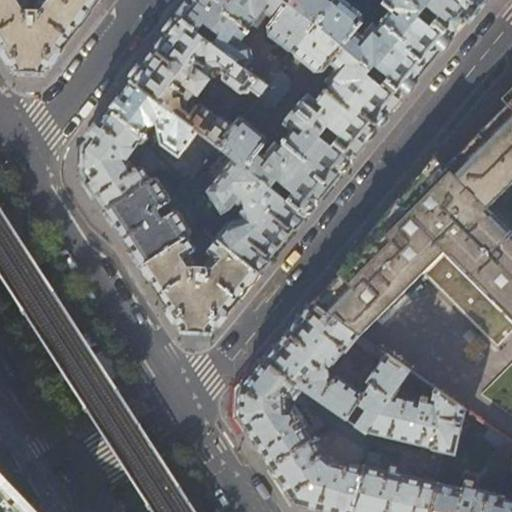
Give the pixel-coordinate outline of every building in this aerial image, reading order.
[(0,0),(0,47),(17,73),(44,74),(99,0),(39,0),(37,4),(37,10),(29,10),(29,5),(26,0),(0,0)] [(191,0),(178,18),(242,69),(251,59),(249,49),(239,41),(263,10),(274,19),(268,27),(270,35),(292,55),(315,25),(281,0),(191,0)] [(281,0),(315,25),(334,0),(281,0)] [(362,18),(340,0),(334,0),(315,25),(405,97),(429,68),(454,37),(406,0),(386,0),(382,5),(391,12),(367,42),(356,34),(364,24),(362,18)] [(406,0),(454,37),(478,8),(484,0),(406,0)] [(266,88),(251,76),(242,69),(178,18),(150,56),(132,81),(219,148),(242,118),(256,100),(266,88)] [(315,25),(292,55),(316,74),(323,74),(332,64),(343,72),(318,102),(309,95),(297,110),(355,157),(377,131),(405,97),(315,25)] [(258,67),(251,76),(266,88),(267,87),(279,71),(270,65),(258,67)] [(279,71),(267,87),(282,99),(290,90),(290,80),(279,71)] [(120,97),(110,110),(145,135),(152,126),(156,126),(157,131),(153,136),(154,143),(160,142),(160,146),(179,160),(195,139),(215,153),(219,148),(132,81),(120,97)] [(390,208),(339,270),(343,275),(326,290),(313,302),(360,335),(422,272),(443,251),(511,319),(511,233),(487,208),(511,182),(511,86),(502,97),(507,103),(445,165),(435,154),(390,208)] [(282,99),(267,87),(266,88),(256,100),(265,109),(275,108),(282,99)] [(149,138),(145,135),(110,110),(92,134),(82,147),(82,172),(93,191),(106,210),(156,178),(148,177),(142,166),(139,165),(135,168),(133,164),(136,162),(143,154),(136,148),(139,144),(144,144),(149,138)] [(265,139),(242,118),(219,148),(223,150),(229,155),(232,158),(306,217),(330,187),(355,157),(297,110),(284,126),(293,134),(270,162),(260,154),(266,146),(265,139)] [(225,160),(229,155),(223,150),(219,155),(225,160)] [(287,240),(306,217),(232,158),(205,191),(222,215),(232,208),(235,211),(239,207),(241,211),(240,212),(239,213),(240,214),(241,218),(227,224),(216,238),(217,239),(260,273),(287,240)] [(157,179),(156,178),(106,210),(124,239),(141,266),(188,237),(192,234),(199,231),(197,228),(191,232),(178,211),(176,211),(163,219),(158,211),(171,203),(171,201),(157,179)] [(511,182),(487,208),(511,233),(511,182)] [(197,250),(188,237),(141,266),(163,300),(183,331),(211,333),(236,302),(260,273),(217,239),(207,250),(207,254),(212,258),(205,267),(205,268),(203,268),(204,263),(199,263),(199,268),(197,268),(198,266),(191,257),(196,254),(197,250)] [(511,336),(511,319),(443,251),(422,272),(499,349),(511,336)] [(313,302),(288,332),(264,361),(303,389),(311,395),(345,419),(368,435),(369,433),(395,396),(412,371),(313,302)] [(295,399),(303,389),(264,361),(245,384),(240,390),(239,416),(257,444),(271,466),(316,437),(296,406),(291,406),(291,399),(295,399)] [(433,406),(395,396),(369,433),(432,449),(432,450),(444,453),(455,456),(467,410),(437,389),(433,406)] [(332,427),(345,419),(311,395),(307,401),(313,406),(312,409),(315,416),(332,427)] [(368,435),(345,419),(332,427),(367,453),(371,438),(368,435)] [(511,441),(490,426),(484,434),(511,453),(511,441)] [(325,452),(316,437),(271,466),(296,504),(322,511),(328,511),(352,511),(364,466),(333,459),(325,452)] [(380,456),(367,453),(364,466),(352,511),(430,511),(437,483),(385,470),(386,465),(379,464),(380,456)] [(0,511),(29,511),(0,481),(0,511)] [(464,489),(437,483),(430,511),(511,511),(511,501),(505,500),(505,497),(465,487),(464,489)]
